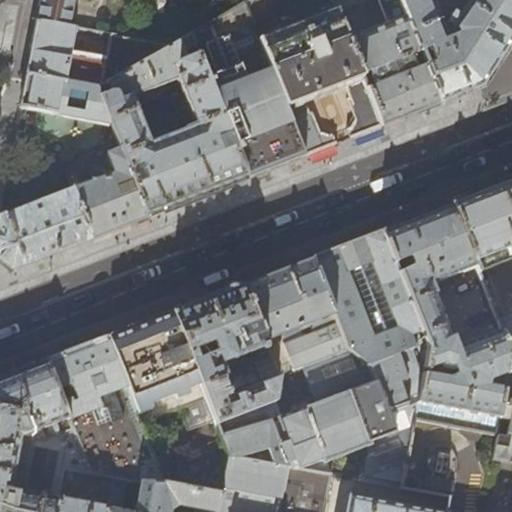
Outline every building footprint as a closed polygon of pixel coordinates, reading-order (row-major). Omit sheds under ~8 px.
[(39,0),(35,22),(68,28),(73,0),(39,0)] [(381,126),(331,0),(251,0),(244,4),(304,156),(337,143),(334,136),(329,138),(319,134),(311,114),(309,115),(305,106),(301,103),(347,84),(347,90),(350,99),(347,100),(355,121),(351,130),(345,131),(348,139),(381,126)] [(439,104),(424,66),(419,52),(398,0),(331,0),(381,126),(413,114),(439,104)] [(511,0),(468,0),(460,0),(449,19),(454,21),(449,29),(450,32),(443,35),(429,0),(398,0),(419,52),(430,48),(435,62),(424,66),(439,104),(463,95),(481,88),(487,78),(489,75),(510,44),(511,40),(511,0)] [(244,4),(191,36),(247,179),(274,168),(304,156),(244,4)] [(74,30),(68,28),(35,22),(31,45),(25,77),(23,86),(19,109),(111,127),(97,91),(170,48),(109,36),(105,60),(70,54),(74,30)] [(191,36),(170,48),(97,91),(111,127),(118,144),(120,150),(147,217),(173,207),(224,187),(247,179),(191,36)] [(73,161),(118,144),(111,127),(19,109),(17,115),(14,135),(3,188),(54,169),(63,165),(73,161)] [(63,165),(73,190),(92,239),(133,223),(147,217),(120,150),(107,155),(114,175),(83,187),(73,161),(63,165)] [(2,195),(1,200),(21,192),(23,196),(58,181),(54,169),(3,188),(2,195)] [(511,177),(492,185),(450,201),(474,261),(511,246),(511,314),(497,320),(500,329),(505,341),(511,342),(511,341),(511,177)] [(52,254),(92,239),(73,190),(5,216),(0,216),(0,262),(10,270),(52,254)] [(416,215),(380,229),(425,342),(427,346),(416,406),(449,412),(447,426),(459,428),(478,431),(495,433),(498,416),(503,388),(511,342),(505,341),(500,329),(456,346),(433,282),(475,266),(474,261),(450,201),(416,215)] [(351,240),(311,255),(348,347),(368,365),(425,342),(380,229),(351,240)] [(253,278),(241,283),(264,340),(311,322),(315,332),(286,344),(285,342),(283,342),(294,368),(303,364),(348,347),(311,255),(303,259),(253,278)] [(208,296),(171,310),(206,398),(215,422),(273,400),(277,374),(270,356),(226,372),(223,362),(263,348),(264,349),(267,348),(264,340),(241,283),(208,296)] [(138,323),(105,336),(140,424),(206,398),(171,310),(138,323)] [(58,354),(45,359),(89,473),(112,477),(126,480),(140,481),(162,482),(140,424),(105,336),(97,339),(58,354)] [(427,346),(425,342),(368,365),(348,347),(303,364),(317,403),(282,417),(281,416),(277,418),(271,421),(270,420),(220,434),(227,453),(227,455),(287,466),(297,468),(301,466),(301,464),(322,457),(324,461),(326,460),(326,459),(335,456),(367,444),(364,475),(357,479),(401,487),(416,406),(427,346)] [(53,511),(62,468),(89,473),(45,359),(21,368),(0,376),(0,511),(53,511)] [(511,389),(503,388),(498,416),(506,417),(503,434),(495,433),(491,455),(511,458),(511,389)] [(478,431),(459,428),(459,431),(466,437),(477,439),(478,431)] [(256,511),(278,511),(287,466),(227,455),(220,493),(216,511),(248,511),(249,510),(256,511)] [(322,511),(330,474),(297,468),(287,466),(278,511),(322,511)] [(105,511),(112,477),(89,473),(62,468),(53,511),(105,511)] [(127,511),(120,511),(126,480),(112,477),(105,511),(156,511),(162,482),(140,481),(134,511),(127,511)] [(445,511),(448,496),(401,487),(357,479),(355,480),(353,496),(349,495),(347,496),(345,499),(342,511),(445,511)] [(178,504),(215,511),(216,511),(220,493),(162,482),(156,511),(168,511),(169,509),(178,504)]
